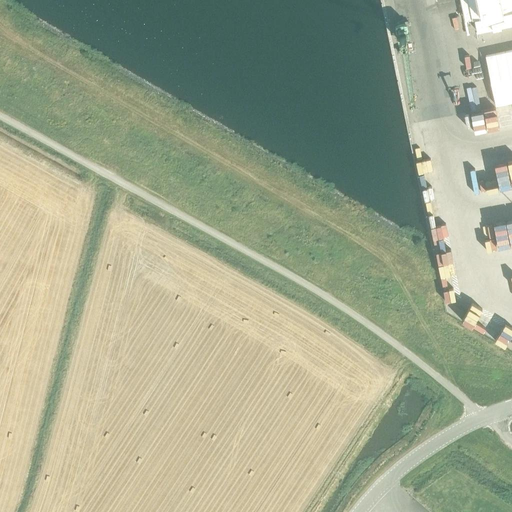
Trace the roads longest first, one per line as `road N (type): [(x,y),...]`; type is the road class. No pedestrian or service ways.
road 1 (unclassified): [(484,417),(367,322),(0,115)]
road 2 (unknown): [(511,124),(452,136),(421,0)]
road 3 (unclassified): [(358,511),(395,472),(484,417)]
